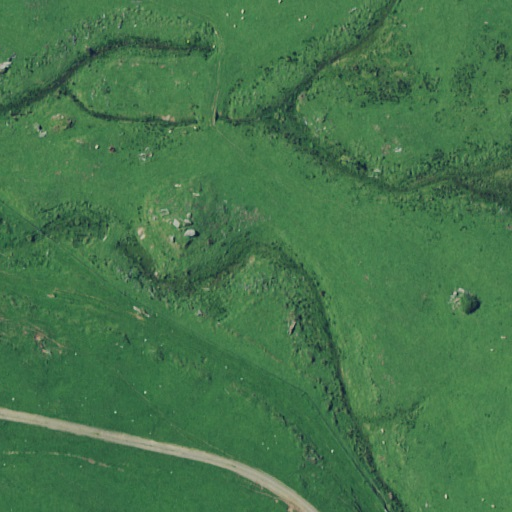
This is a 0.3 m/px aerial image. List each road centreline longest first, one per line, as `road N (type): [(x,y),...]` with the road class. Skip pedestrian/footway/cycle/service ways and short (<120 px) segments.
road 1 (track): [(0,151),(22,124),(160,69),(281,0)]
road 2 (track): [(286,511),(220,447),(0,389)]
